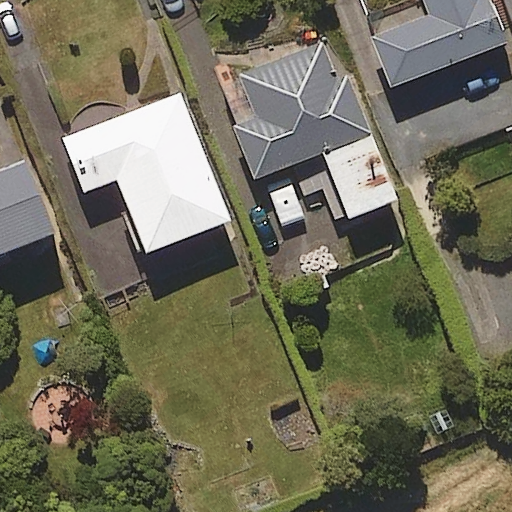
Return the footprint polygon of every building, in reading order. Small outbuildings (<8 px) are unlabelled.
[(365,37),(386,92),(504,46),(486,0),(477,0),(476,0),(416,0),(422,15),(365,37)] [(511,0),(496,0),(511,39),(511,0)] [(332,82),(319,43),(230,74),(247,123),(229,129),(247,181),(317,157),(338,218),(388,201),(345,78),(332,82)] [(223,225),(177,102),(58,146),(77,197),(112,185),(138,257),(223,225)] [(0,167),(0,252),(45,236),(16,162),(0,167)]
